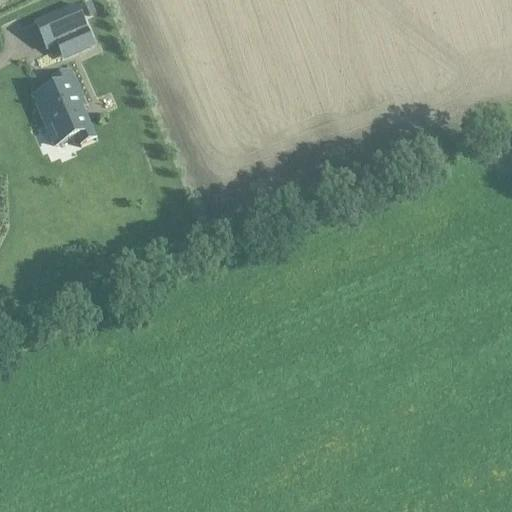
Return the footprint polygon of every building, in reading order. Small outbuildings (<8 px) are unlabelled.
[(75,6),(34,24),(45,49),(70,38),(76,53),(92,45),(75,6)] [(56,90),(35,99),(48,130),(54,127),(62,145),(93,131),(83,109),(88,107),(74,74),(53,83),(56,90)] [(117,131),(53,154),(70,199),(134,176),(117,131)] [(11,134),(0,137),(0,156),(0,157),(38,146),(34,132),(13,139),(11,134)] [(0,167),(0,190),(58,173),(51,151),(0,167)] [(54,213),(50,204),(29,212),(25,199),(9,205),(17,227),(54,213)] [(50,285),(67,278),(59,259),(42,267),(50,285)] [(0,313),(31,296),(16,270),(0,278),(0,313)] [(7,330),(23,324),(18,314),(3,321),(7,330)]
